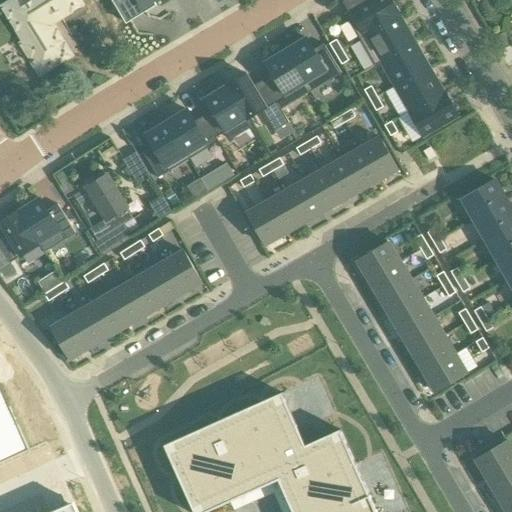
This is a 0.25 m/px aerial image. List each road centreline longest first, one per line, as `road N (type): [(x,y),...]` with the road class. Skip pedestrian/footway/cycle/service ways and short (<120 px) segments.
road 1 (residential): [(20,159),(287,0)]
road 2 (residential): [(314,260),(64,402)]
road 3 (residential): [(423,443),(314,260)]
road 4 (residential): [(452,183),(314,260)]
road 5 (residential): [(438,0),(511,123)]
road 6 (residential): [(113,511),(64,402)]
